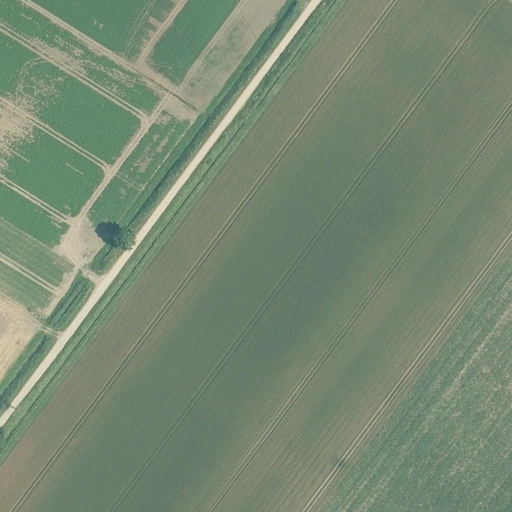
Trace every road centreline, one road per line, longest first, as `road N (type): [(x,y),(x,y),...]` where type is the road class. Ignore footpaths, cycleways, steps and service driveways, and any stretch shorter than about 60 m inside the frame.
road 1 (unclassified): [(0,421),(317,0)]
road 2 (tertiary): [(0,323),(41,309),(88,276),(232,80)]
